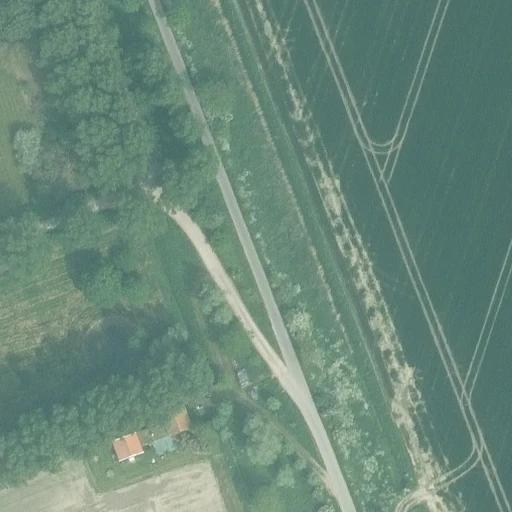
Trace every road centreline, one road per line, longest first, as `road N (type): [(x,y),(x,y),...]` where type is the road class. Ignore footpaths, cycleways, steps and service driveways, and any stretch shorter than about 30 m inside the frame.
road 1 (unclassified): [(307,411),(153,0)]
road 2 (unclassified): [(307,411),(159,188)]
road 3 (track): [(159,188),(89,0)]
